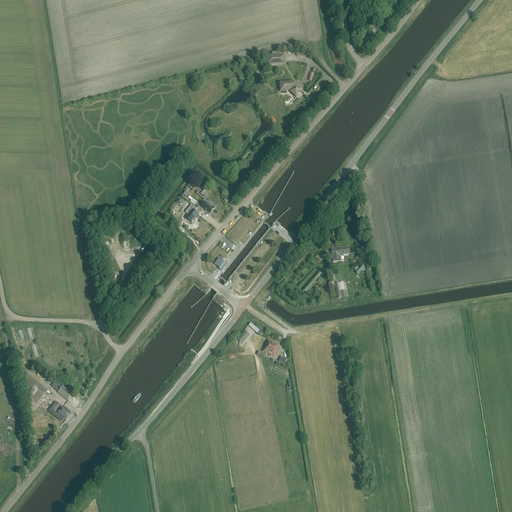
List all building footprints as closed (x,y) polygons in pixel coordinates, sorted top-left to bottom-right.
[(268,65),(285,64),(284,55),(267,56),(268,65)] [(297,97),(301,92),(299,90),(300,88),(294,83),(280,84),(281,91),(292,90),(293,90),(291,92),(297,97)] [(197,209),(201,213),(204,210),(206,212),(207,212),(210,214),(215,209),(211,206),(211,207),(206,203),(201,208),(199,206),(197,209)] [(198,215),(199,216),(201,213),(193,207),(191,209),(193,211),(189,215),(188,215),(186,218),(191,223),(194,220),(198,215)] [(350,254),(348,247),(339,249),(339,248),(331,249),(333,262),(341,261),(340,257),(344,256),(344,255),(350,254)] [(226,263),(224,261),(223,262),(219,259),(215,265),(219,268),(218,269),(221,271),(226,263)] [(364,265),(355,269),(356,274),(365,270),(364,265)] [(334,284),(337,299),(347,297),(345,290),(340,291),(339,283),(334,284)] [(251,323),(249,326),(258,333),(260,331),(251,323)] [(274,356),(279,346),(268,341),(264,352),(274,356)] [(27,374),(19,384),(30,393),(27,397),(31,400),(29,399),(31,409),(37,408),(36,404),(37,405),(48,391),(48,390),(27,374)] [(61,386),(56,381),(51,387),(56,391),(61,386)] [(73,394),(63,386),(58,393),(68,401),(73,394)] [(71,414),(63,407),(60,411),(57,408),(54,411),(58,414),(66,421),(66,420),(67,420),(68,419),(68,418),(69,417),(70,417),(71,416),(70,415),(71,414)]
